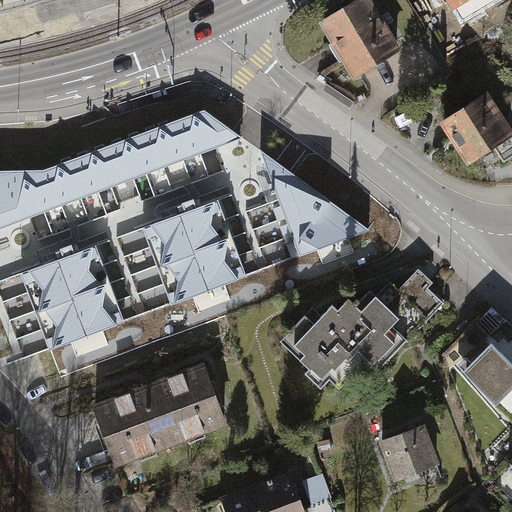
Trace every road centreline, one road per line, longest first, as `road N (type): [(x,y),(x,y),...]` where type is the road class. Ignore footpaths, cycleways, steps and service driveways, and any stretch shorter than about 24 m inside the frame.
road 1 (residential): [(470,235),(207,29)]
road 2 (secondary): [(0,88),(86,71),(207,29)]
road 3 (residential): [(92,511),(68,469),(0,388)]
